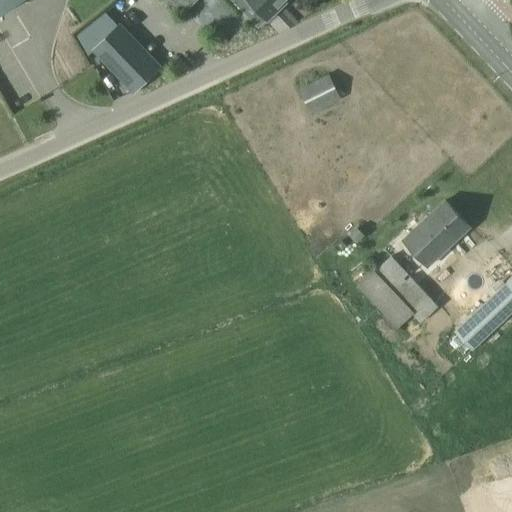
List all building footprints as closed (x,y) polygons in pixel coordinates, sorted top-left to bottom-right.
[(0,0),(0,12),(20,0),(0,0)] [(247,0),(267,21),(288,0),(247,0)] [(270,25),(278,32),(296,23),(284,11),(270,25)] [(95,49),(135,90),(159,67),(119,26),(95,49)] [(330,77),(300,90),(311,111),(339,97),(330,77)] [(226,141),(226,124),(195,125),(196,141),(226,141)] [(445,199),(402,239),(428,266),(470,226),(445,199)] [(357,227),(349,234),(357,243),(364,235),(357,227)] [(392,255),(358,285),(397,328),(412,314),(420,322),(438,306),(392,255)] [(511,276),(454,330),(471,350),(511,312),(511,276)] [(427,353),(433,363),(458,348),(445,327),(429,336),(436,348),(427,353)] [(441,511),(511,491),(511,445),(290,510),(290,511),(441,511)]
